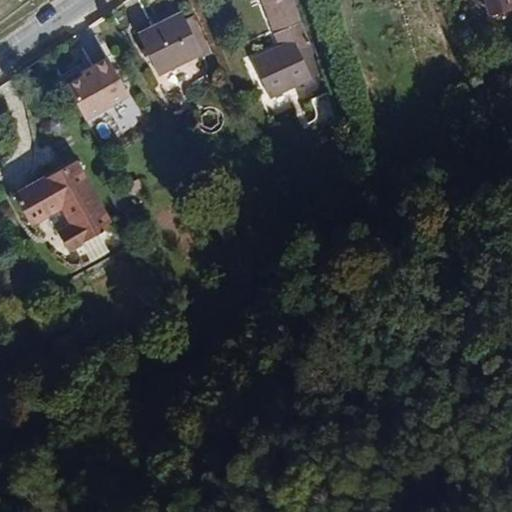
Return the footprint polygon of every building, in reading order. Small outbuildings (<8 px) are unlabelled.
[(307,49),(288,0),(260,0),(279,50),(290,47),(292,54),(307,49)] [(482,0),(489,21),(511,13),(511,9),(509,0),(482,0)] [(200,58),(180,18),(138,39),(158,79),(200,58)] [(113,53),(67,79),(90,119),(136,93),(113,53)] [(326,94),(307,103),(316,123),(335,115),(326,94)] [(112,235),(73,171),(13,207),(30,234),(61,216),(71,233),(57,241),(69,260),(112,235)]
